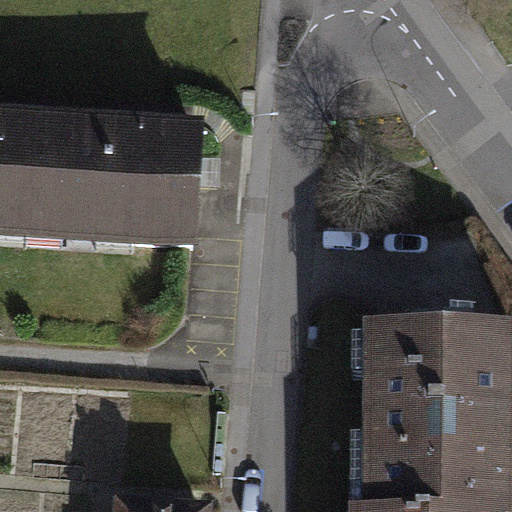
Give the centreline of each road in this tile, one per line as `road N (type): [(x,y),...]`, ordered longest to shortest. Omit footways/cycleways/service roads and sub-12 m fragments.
road 1 (residential): [(274,511),(317,70),(394,0)]
road 2 (tertiary): [(511,166),(394,0)]
